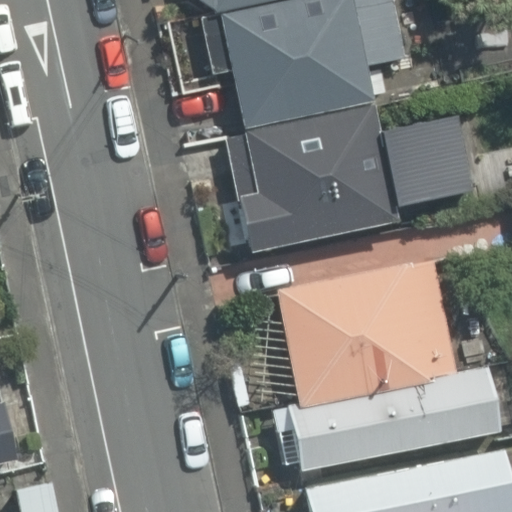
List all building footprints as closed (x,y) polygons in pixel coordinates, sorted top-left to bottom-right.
[(197,0),(212,9),(257,0),(197,0)] [(369,100),(362,64),(399,56),(387,0),(276,0),(199,15),(210,73),(228,69),(239,126),(369,100)] [(225,138),(248,249),(393,219),(392,214),(393,214),(413,210),(413,211),(414,211),(406,169),(458,158),(449,112),(376,127),(370,102),(242,129),(243,134),(225,138)] [(294,403),(428,376),(427,375),(451,370),(429,260),(409,264),(408,260),(271,288),(294,403)] [(478,366),(428,376),(294,403),(286,405),(299,466),(490,427),(478,366)] [(0,460),(14,458),(1,400),(0,400),(0,460)] [(304,486),(308,511),(506,511),(510,511),(497,447),(304,486)] [(56,511),(50,482),(17,489),(21,511),(56,511)]
